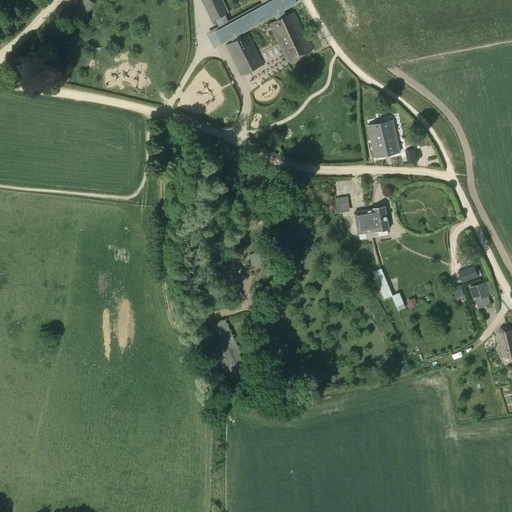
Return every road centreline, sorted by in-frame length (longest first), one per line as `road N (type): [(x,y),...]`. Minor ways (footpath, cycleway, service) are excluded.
road 1 (track): [(163,112),(170,312),(183,328),(213,317)]
road 2 (track): [(454,181),(416,170),(298,168),(230,138)]
road 3 (track): [(454,181),(416,115),(338,52)]
road 4 (track): [(152,110),(0,76)]
road 5 (track): [(511,299),(454,181)]
